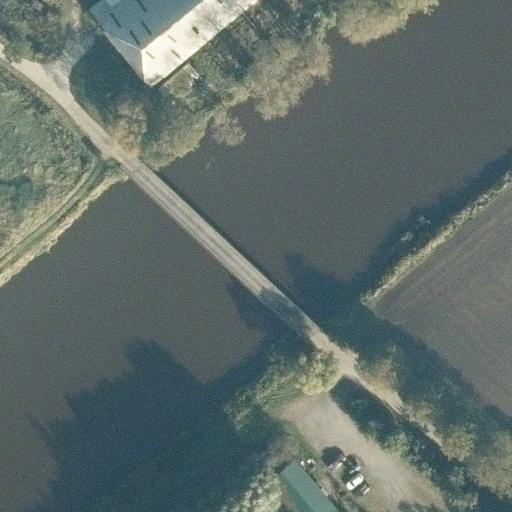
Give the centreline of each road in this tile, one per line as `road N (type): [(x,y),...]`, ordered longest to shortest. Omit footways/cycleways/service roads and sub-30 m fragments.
road 1 (residential): [(128,158),(320,337)]
road 2 (residential): [(511,493),(397,408),(320,337)]
